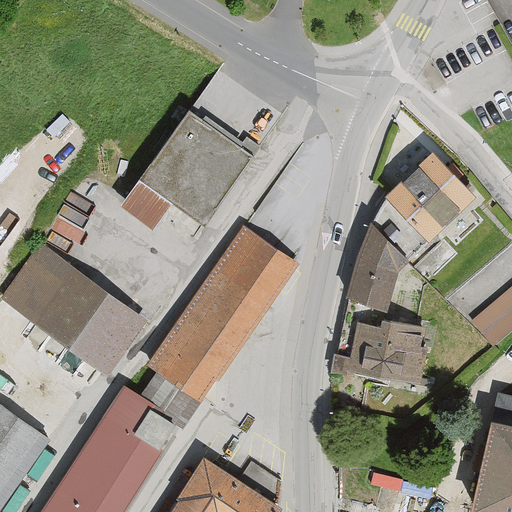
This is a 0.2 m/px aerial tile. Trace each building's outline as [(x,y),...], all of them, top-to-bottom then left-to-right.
[(280,122),(216,74),(119,203),(152,228),(172,200),(203,223),(280,122)] [(475,195),(432,151),(387,195),(389,198),(428,237),(430,239),(475,195)] [(428,237),(389,198),(382,206),(372,224),(358,256),(350,287),(346,310),(385,317),(397,270),(408,256),(428,237)] [(201,397),(216,374),(222,378),(298,262),(240,224),(149,363),(158,369),(201,397)] [(0,296),(104,373),(145,318),(40,242),(0,296)] [(495,345),(511,329),(511,287),(473,322),(495,345)] [(346,310),(334,371),(354,374),(355,368),(421,380),(428,347),(415,345),(417,334),(425,335),(427,325),(385,317),(346,310)] [(39,511),(123,511),(163,452),(158,449),(177,422),(182,425),(201,397),(158,369),(140,395),(124,384),(39,511)] [(511,511),(511,393),(500,391),(489,438),(473,509),(487,511),(511,511)] [(0,506),(49,438),(0,403),(0,506)] [(277,511),(282,506),(280,482),(249,462),(238,478),(203,455),(177,496),(180,498),(170,511),(277,511)]
